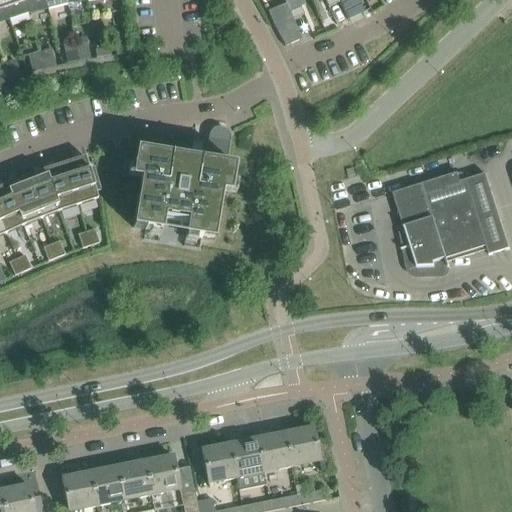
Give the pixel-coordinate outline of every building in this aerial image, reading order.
[(0,0),(0,23),(8,21),(1,0),(0,0)] [(27,14),(23,0),(1,0),(8,21),(27,14)] [(23,0),(27,14),(47,10),(44,0),(23,0)] [(67,5),(65,0),(44,0),(47,10),(67,5)] [(337,0),(325,0),(324,1),(328,8),(339,3),(337,0)] [(357,0),(337,0),(339,3),(347,21),(363,13),(357,0)] [(303,15),(300,8),(289,13),(292,20),(303,15)] [(281,25),(274,28),(284,47),(301,40),(292,20),(281,25)] [(90,59),(88,49),(87,43),(74,46),(76,52),(78,61),(90,59)] [(115,46),(116,55),(128,54),(127,44),(115,46)] [(55,67),(52,57),(50,50),(38,53),(40,60),(43,70),(55,67)] [(94,51),(95,58),(109,57),(109,50),(94,51)] [(66,64),(78,61),(76,52),(64,54),(66,64)] [(32,73),(43,70),(40,60),(29,64),(32,73)] [(0,85),(9,82),(5,72),(2,65),(0,65),(0,85)] [(5,72),(9,82),(21,77),(18,68),(5,72)] [(226,131),(224,129),(223,129),(221,128),(219,128),(217,128),(215,129),(214,129),(212,131),(211,132),(210,133),(209,135),(208,137),(204,162),(144,152),(136,151),(134,163),(132,175),(141,176),(133,220),(134,220),(133,228),(144,230),(144,231),(150,232),(151,223),(162,225),(164,218),(168,218),(167,219),(175,220),(175,219),(187,221),(186,229),(197,230),(196,239),(200,240),(201,240),(213,242),(214,233),(215,233),(229,142),(230,141),(230,139),(230,137),(229,135),(228,133),(227,132),(226,131)] [(85,158),(73,161),(71,154),(61,157),(78,206),(97,200),(94,191),(98,190),(92,170),(88,171),(85,158)] [(59,213),(78,206),(61,157),(51,160),(54,168),(44,171),(59,213)] [(44,171),(34,175),(31,167),(21,171),(40,220),(59,213),(44,171)] [(22,227),(40,220),(21,171),(12,175),(15,182),(5,186),(22,227)] [(486,175),(469,180),(468,180),(467,178),(466,177),(464,176),(463,175),(461,174),(459,174),(457,174),(393,195),(409,248),(401,250),(402,251),(405,250),(409,271),(411,274),(414,277),(418,277),(436,277),(435,268),(447,265),(448,269),(449,269),(446,258),(486,246),(489,256),(509,250),(486,175)] [(5,186),(0,188),(0,224),(5,235),(22,227),(5,186)] [(94,231),(86,233),(90,247),(98,244),(94,231)] [(82,249),(90,247),(86,233),(78,236),(82,249)] [(59,243),(51,246),(56,259),(64,256),(59,243)] [(48,262),(56,259),(51,246),(43,249),(48,262)] [(22,273),(30,269),(24,257),(16,260),(22,273)] [(16,260),(9,264),(15,277),(22,273),(16,260)] [(333,470),(326,440),(315,442),(312,428),(311,429),(311,430),(298,433),(297,431),(283,434),(291,469),(304,466),(304,465),(317,462),(318,463),(320,472),(325,471),(325,472),(333,470)] [(277,470),(277,471),(291,469),(283,434),(270,437),(270,438),(257,441),(264,473),(277,470)] [(267,486),(264,473),(257,441),(243,444),(243,442),(230,445),(237,479),(239,491),(267,486)] [(222,482),(237,479),(230,445),(215,448),(215,449),(202,452),(202,451),(201,451),(205,471),(208,485),(209,485),(209,484),(222,481),(222,482)] [(178,491),(176,476),(172,457),(171,457),(171,458),(158,461),(158,460),(145,462),(152,496),(178,491)] [(124,502),(152,496),(145,462),(130,465),(131,466),(117,469),(124,502)] [(97,507),(124,502),(117,469),(103,472),(103,471),(90,473),(97,507)] [(82,510),(97,507),(90,473),(75,476),(76,478),(62,480),(62,479),(61,479),(67,511),(69,511),(82,509),(82,510)] [(5,511),(32,511),(28,486),(27,486),(27,487),(14,490),(13,489),(1,491),(5,511)] [(306,505),(326,501),(324,491),(304,494),(296,496),(298,506),(306,505)] [(199,511),(197,503),(196,503),(194,492),(180,495),(183,511),(199,511)] [(272,511),(298,506),(296,496),(270,501),(272,511)] [(243,511),(243,507),(217,511),(213,511),(211,500),(197,503),(199,511),(243,511)] [(243,511),(271,511),(272,511),(270,501),(243,507),(243,511)]
